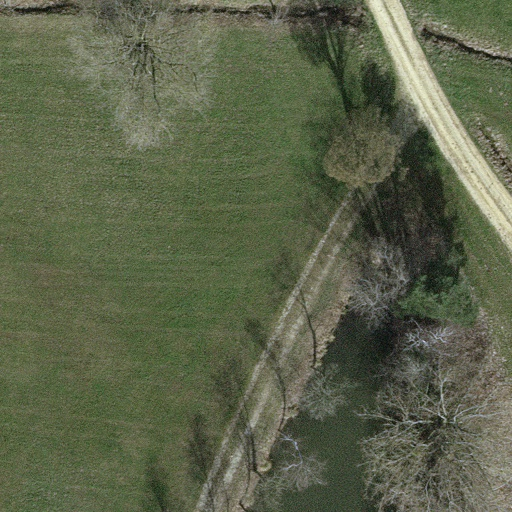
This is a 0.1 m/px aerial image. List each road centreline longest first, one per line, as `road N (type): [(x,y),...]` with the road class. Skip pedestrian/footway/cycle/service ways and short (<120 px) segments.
road 1 (track): [(204,511),(269,379),(439,127)]
road 2 (track): [(511,229),(439,127),(372,0)]
